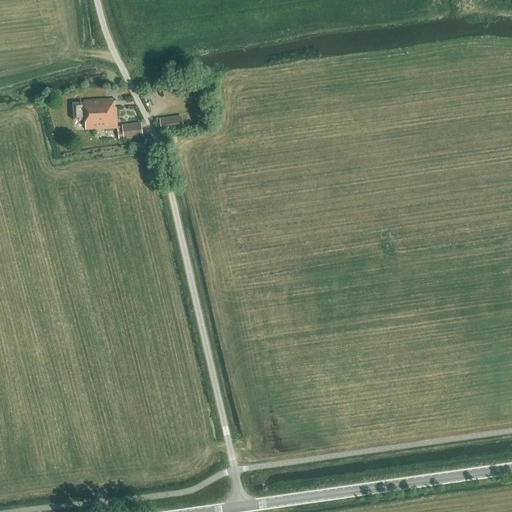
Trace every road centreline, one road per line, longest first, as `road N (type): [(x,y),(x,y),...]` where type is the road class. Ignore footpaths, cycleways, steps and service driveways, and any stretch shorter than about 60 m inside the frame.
road 1 (unclassified): [(242,507),(161,153),(97,0)]
road 2 (secondary): [(242,507),(511,468)]
